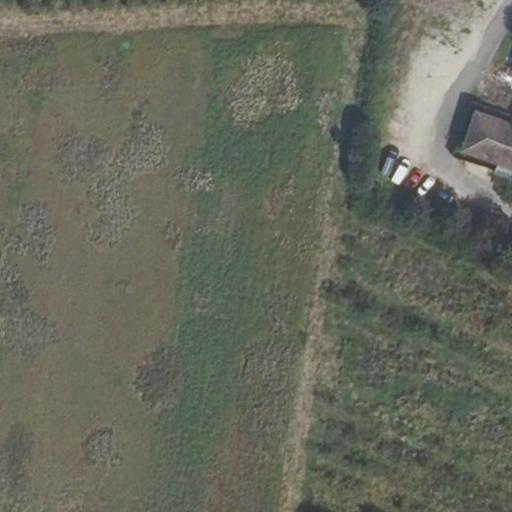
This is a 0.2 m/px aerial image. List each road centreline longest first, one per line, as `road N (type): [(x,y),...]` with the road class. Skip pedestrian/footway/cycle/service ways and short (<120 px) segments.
road 1 (track): [(0,24),(344,6)]
road 2 (track): [(511,3),(433,144),(458,185),(511,218)]
